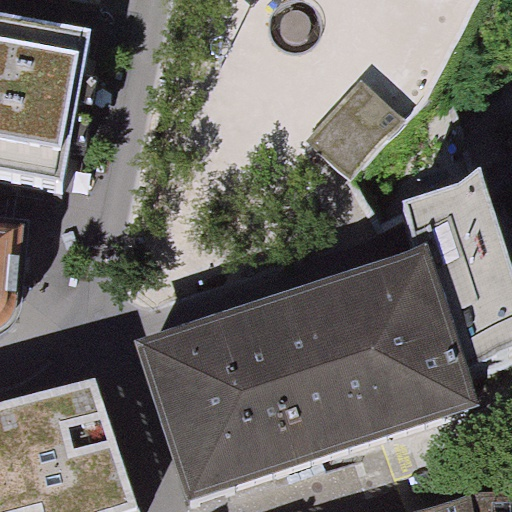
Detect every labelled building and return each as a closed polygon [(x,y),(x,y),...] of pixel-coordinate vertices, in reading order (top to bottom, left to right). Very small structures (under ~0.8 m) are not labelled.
[(0,30),(0,193),(66,205),(79,126),(92,45),(0,30)] [(511,274),(481,181),(406,207),(408,213),(416,236),(429,231),(435,252),(469,364),(511,350),(511,274)] [(0,328),(8,325),(18,293),(24,231),(0,228),(0,328)] [(435,252),(143,348),(192,503),(480,405),(469,364),(435,252)] [(134,511),(93,382),(0,406),(0,511),(134,511)] [(511,511),(511,500),(475,499),(423,511),(511,511)]
